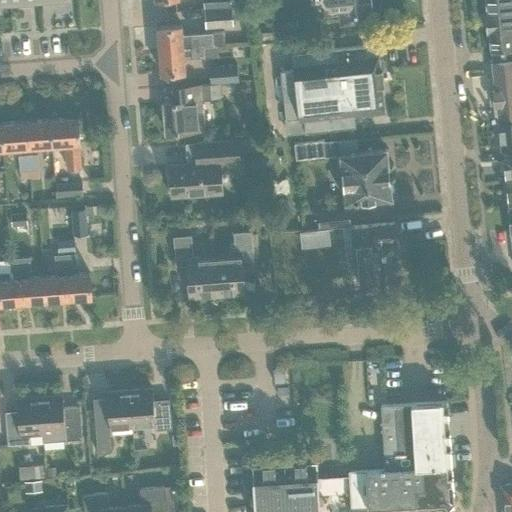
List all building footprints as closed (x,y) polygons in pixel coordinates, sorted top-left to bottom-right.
[(340,23),(372,20),(370,0),(327,0),(328,8),(338,6),(340,23)] [(491,51),(491,52),(511,49),(511,0),(484,0),(486,13),(484,13),(486,33),(488,32),(490,52),(491,51)] [(204,10),(205,28),(231,26),(230,8),(204,10)] [(262,37),(298,33),(296,20),(260,24),(262,37)] [(212,46),(211,33),(182,35),(181,25),(157,27),(159,50),(212,46)] [(224,32),(212,33),(213,45),(225,44),(224,32)] [(287,134),(327,130),(331,129),(354,127),(353,111),(362,110),(382,108),(379,83),(393,82),(392,71),(378,73),(376,57),(368,58),(366,45),(294,53),(296,70),(280,71),(285,118),(286,118),(287,134)] [(184,72),(183,58),(217,56),(217,46),(212,46),(159,50),(160,73),(184,72)] [(511,49),(491,52),(492,62),(491,62),(494,89),(492,90),(494,104),(496,104),(498,119),(511,117),(511,49)] [(235,66),(208,68),(209,84),(215,83),(218,83),(219,83),(235,82),(235,83),(236,83),(235,66)] [(215,83),(209,84),(211,99),(220,98),(219,83),(218,83),(215,83)] [(201,100),(211,99),(209,84),(179,86),(180,101),(162,102),(165,132),(203,129),(201,100)] [(79,143),(77,117),(51,119),(53,145),(65,144),(67,168),(80,167),(78,143),(79,143)] [(501,150),(502,150),(503,159),(511,157),(511,118),(498,120),(501,150)] [(51,119),(25,121),(27,147),(53,145),(51,119)] [(27,147),(25,121),(0,122),(0,137),(1,149),(27,147)] [(186,164),(167,165),(169,187),(170,196),(222,192),(220,163),(239,161),(238,151),(262,150),(261,137),(237,139),(194,143),(196,163),(186,164)] [(340,154),(345,202),(391,198),(386,149),(358,152),(356,137),(342,139),(344,154),(340,154)] [(302,142),(293,143),(295,158),(304,157),(302,142)] [(28,155),(18,156),(19,178),(29,178),(28,155)] [(37,155),(28,155),(29,178),(39,177),(37,155)] [(505,182),(511,180),(511,157),(503,159),(505,182)] [(55,183),(56,197),(82,195),(81,181),(55,183)] [(98,205),(84,206),(84,208),(85,213),(85,215),(99,214),(98,205)] [(319,227),(350,224),(348,206),(317,209),(319,227)] [(71,210),(73,235),(86,234),(85,215),(85,213),(84,208),(71,210)] [(10,212),(11,226),(27,225),(26,212),(10,212)] [(357,244),(362,290),(400,287),(395,240),(393,222),(349,227),(351,245),(357,244)] [(233,233),(234,254),(213,255),(216,295),(243,293),(241,261),(253,260),(251,231),(233,233)] [(187,265),(189,297),(216,295),(213,255),(192,257),(191,236),(173,237),(175,266),(187,265)] [(58,254),(75,253),(74,239),(57,240),(58,254)] [(75,266),(74,254),(64,255),(68,298),(91,297),(89,273),(73,274),(72,267),(75,266)] [(59,275),(43,276),(45,300),(68,298),(64,255),(54,255),(55,268),(58,268),(59,275)] [(30,270),(29,257),(18,258),(22,302),(45,300),(43,276),(27,277),(27,270),(30,270)] [(0,279),(0,303),(22,302),(18,258),(9,259),(10,271),(13,271),(13,279),(0,279)] [(284,369),(273,369),(274,383),(285,382),(284,369)] [(152,400),(151,388),(129,390),(131,427),(154,425),(154,430),(171,428),(168,399),(152,400)] [(96,453),(110,452),(109,428),(131,427),(129,390),(106,392),(107,410),(93,411),(96,444),(96,453)] [(63,407),(62,395),(39,397),(42,433),(43,442),(81,439),(79,406),(63,407)] [(29,434),(42,433),(39,397),(16,399),(17,411),(4,412),(7,445),(30,443),(29,434)] [(396,465),(396,469),(450,465),(446,401),(380,405),(382,445),(384,466),(396,465)] [(320,477),(317,477),(316,461),(251,465),(253,494),(249,495),(249,497),(249,498),(249,499),(250,500),(251,501),(253,501),(253,511),(318,511),(317,487),(320,487),(320,477)] [(40,465),(30,465),(31,478),(43,477),(42,465),(40,465)] [(448,507),(453,501),(450,465),(396,469),(348,472),(350,492),(350,511),(448,507)] [(55,467),(46,468),(47,476),(56,475),(55,467)] [(511,511),(511,484),(500,485),(501,511),(511,511)] [(139,489),(140,505),(124,506),(124,511),(150,511),(178,509),(175,485),(139,489)] [(124,511),(124,506),(108,508),(107,492),(82,495),(83,511),(124,511)]
